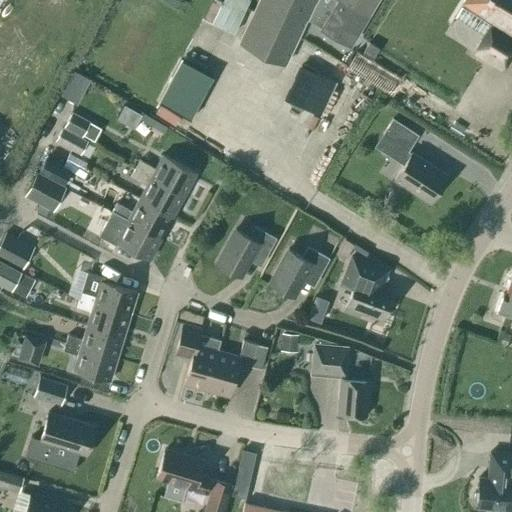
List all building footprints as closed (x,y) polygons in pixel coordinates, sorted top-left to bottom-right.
[(222,0),(213,22),(234,32),(248,0),(222,0)] [(257,0),(238,42),(284,64),(306,17),(313,0),(257,0)] [(313,0),(306,17),(350,44),(375,0),(313,0)] [(474,51),(501,68),(511,49),(511,0),(462,0),(453,16),(484,35),(474,51)] [(369,42),(363,52),(372,58),(378,48),(369,42)] [(286,99),(319,115),(334,82),(301,67),(286,99)] [(120,119),(135,127),(142,114),(127,107),(120,119)] [(64,126),(82,135),(90,121),(72,111),(64,126)] [(393,178),(428,201),(446,174),(407,149),(417,135),(392,119),(374,146),(402,164),(393,178)] [(55,140),(80,154),(87,140),(62,127),(55,140)] [(138,160),(134,168),(183,194),(195,172),(161,154),(154,168),(138,160)] [(63,185),(69,174),(45,161),(39,172),(63,185)] [(171,216),(183,194),(134,168),(130,176),(145,184),(138,198),(171,216)] [(24,196),(52,211),(65,186),(37,171),(24,196)] [(116,202),(111,211),(160,237),(171,216),(138,198),(131,211),(116,202)] [(160,237),(111,211),(98,234),(117,244),(118,242),(148,258),(160,237)] [(216,262),(239,274),(251,251),(263,258),(275,237),(253,225),(248,236),(234,228),(216,262)] [(6,230),(0,241),(0,259),(21,271),(34,246),(6,230)] [(269,282),(292,295),(304,271),(316,278),(327,257),(306,245),(301,256),(287,248),(269,282)] [(358,316),(361,309),(381,316),(390,292),(381,288),(389,268),(385,267),(386,266),(351,253),(340,284),(351,288),(343,310),(358,316)] [(0,283),(11,289),(21,271),(0,259),(0,283)] [(87,270),(78,298),(128,313),(135,290),(104,280),(106,276),(87,270)] [(511,275),(509,277),(504,294),(501,293),(495,311),(511,317),(511,275)] [(91,309),(87,324),(121,335),(128,313),(78,298),(76,305),(91,309)] [(184,382),(205,388),(216,350),(219,339),(198,333),(199,327),(182,322),(174,354),(190,358),(184,382)] [(67,334),(65,341),(115,357),(121,335),(87,324),(82,338),(67,334)] [(296,351),(298,334),(282,332),(280,350),(296,351)] [(38,350),(31,348),(34,337),(24,334),(17,357),(35,363),(38,350)] [(216,350),(205,388),(227,394),(236,362),(250,366),(256,343),(242,339),(238,356),(216,350)] [(108,380),(115,357),(65,341),(65,342),(63,349),(78,354),(73,369),(108,380)] [(313,344),(311,371),(343,374),(343,370),(344,371),(346,347),(313,344)] [(33,395),(61,404),(68,384),(40,375),(33,395)] [(340,377),(337,412),(365,415),(368,380),(340,377)] [(39,439),(85,453),(94,425),(47,411),(39,439)] [(185,485),(205,491),(209,477),(197,474),(201,460),(163,448),(155,476),(167,479),(162,495),(181,500),(185,485)] [(511,511),(511,453),(489,451),(486,477),(478,476),(477,490),(473,492),(472,496),(472,501),(475,503),(475,506),(502,509),(502,511),(511,511)] [(251,469),(238,466),(230,494),(243,498),(251,469)] [(0,484),(19,490),(22,476),(0,470),(0,484)] [(201,511),(222,511),(231,483),(212,477),(201,511)] [(64,511),(67,503),(29,492),(23,511),(64,511)] [(287,511),(243,502),(240,511),(287,511)]
